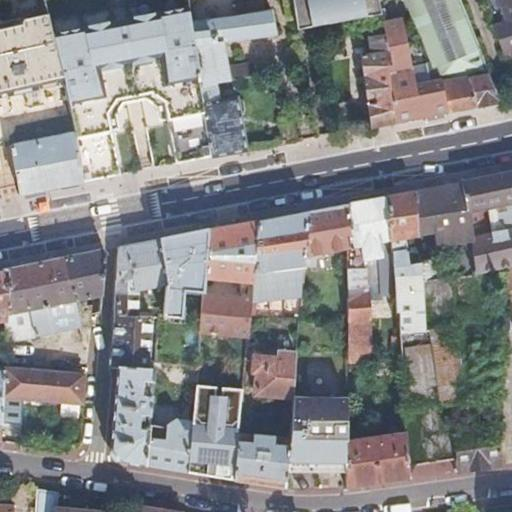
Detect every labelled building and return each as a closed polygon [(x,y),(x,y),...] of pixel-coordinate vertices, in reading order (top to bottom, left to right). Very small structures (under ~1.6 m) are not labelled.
[(232,0),(234,13),(190,19),(200,84),(217,81),(235,79),(230,40),(273,33),(269,8),(263,9),(261,0),(232,0)] [(291,0),(290,0),(294,28),(295,28),(294,20),(308,18),(309,25),(375,14),(372,0),(293,0),(291,0)] [(447,111),(497,101),(449,0),(394,0),(432,80),(447,111)] [(490,28),(501,56),(511,51),(511,0),(494,0),(503,23),(490,28)] [(58,82),(69,131),(81,182),(105,177),(109,176),(104,150),(135,144),(133,131),(109,136),(107,128),(104,114),(114,101),(112,93),(148,86),(150,93),(163,102),(166,118),(168,125),(145,129),(152,168),(210,157),(200,84),(190,19),(188,9),(124,21),(126,27),(110,30),(109,23),(47,36),(58,82)] [(0,24),(0,92),(34,86),(58,82),(47,36),(43,16),(0,24)] [(294,20),(295,28),(309,25),(308,18),(294,20)] [(389,122),(447,111),(432,80),(411,84),(395,18),(376,22),(378,34),(384,71),(381,71),(389,122)] [(124,21),(109,23),(110,30),(126,27),(124,21)] [(366,126),(389,122),(381,71),(384,71),(378,34),(362,36),(364,55),(354,56),(366,126)] [(217,81),(200,84),(210,157),(246,150),(240,117),(246,116),(247,108),(247,102),(241,95),(220,99),(217,81)] [(104,114),(107,128),(114,127),(111,114),(120,101),(145,97),(158,105),(161,118),(166,118),(163,102),(150,93),(148,86),(112,93),(114,101),(104,114)] [(279,143),(297,140),(287,115),(274,117),(279,143)] [(81,182),(69,131),(11,142),(21,193),(81,182)] [(104,150),(109,176),(140,170),(135,144),(104,150)] [(511,173),(511,171),(458,181),(472,271),(493,266),(511,262),(511,173)] [(432,186),(410,190),(413,240),(431,236),(434,257),(438,278),(443,277),(443,279),(450,278),(458,334),(480,330),(472,271),(458,181),(432,186)] [(410,190),(383,195),(389,257),(389,264),(396,335),(399,375),(405,432),(407,466),(454,460),(451,432),(448,399),(461,397),(459,384),(451,334),(451,330),(443,279),(443,277),(438,278),(434,257),(431,236),(413,240),(410,190)] [(383,195),(345,202),(345,248),(345,320),(364,320),(367,320),(367,292),(364,293),(363,283),(380,281),(378,266),(377,259),(389,257),(383,195)] [(345,202),(304,210),(300,266),(310,267),(311,254),(345,248),(345,202)] [(304,210),(257,219),(250,291),(249,302),(299,297),(300,266),(304,210)] [(257,219),(205,228),(201,286),(238,289),(250,291),(257,219)] [(205,228),(157,237),(163,283),(160,290),(159,322),(176,322),(177,295),(200,297),(201,286),(205,228)] [(117,367),(144,370),(144,361),(146,330),(129,328),(130,323),(137,324),(137,318),(130,317),(132,289),(163,283),(157,237),(117,245),(110,365),(117,367)] [(6,320),(5,340),(90,325),(90,313),(91,303),(76,306),(75,299),(100,293),(104,250),(100,247),(7,266),(6,320)] [(378,266),(389,264),(389,257),(377,259),(378,266)] [(495,273),(511,269),(511,262),(493,266),(495,273)] [(511,338),(511,269),(495,273),(496,282),(511,338)] [(450,278),(443,279),(451,330),(451,334),(458,334),(450,278)] [(381,291),(380,281),(363,283),(364,293),(367,292),(381,291)] [(237,305),(249,307),(249,302),(250,291),(238,289),(237,305)] [(237,305),(200,302),(197,331),(247,336),(249,307),(237,305)] [(345,320),(345,321),(345,361),(364,361),(364,320),(345,320)] [(197,331),(194,373),(194,380),(191,417),(206,419),(224,420),(239,421),(247,336),(197,331)] [(399,375),(396,335),(388,336),(390,362),(374,362),(375,375),(399,375)] [(253,393),(293,397),(295,354),(277,352),(276,358),(252,355),(250,372),(254,372),(253,393)] [(82,404),(84,372),(5,364),(4,366),(4,396),(82,404)] [(151,371),(144,370),(117,367),(109,450),(119,459),(144,464),(147,423),(151,371)] [(471,382),(459,384),(461,397),(473,396),(471,382)] [(293,397),(290,439),(288,471),(316,471),(316,444),(328,444),(328,427),(345,427),(345,397),(293,397)] [(191,417),(189,431),(186,471),(202,474),(206,419),(191,417)] [(189,431),(147,423),(144,464),(186,471),(189,431)] [(451,432),(454,460),(455,471),(501,464),(495,425),(451,432)] [(345,441),(345,427),(328,427),(328,444),(316,444),(316,471),(345,472),(345,441)] [(405,432),(345,441),(345,472),(345,486),(408,477),(407,466),(405,432)] [(238,433),(236,454),(234,479),(287,487),(288,471),(290,439),(238,433)] [(234,479),(236,454),(222,459),(220,477),(234,479)] [(57,493),(33,489),(31,511),(86,511),(79,511),(80,505),(70,504),(70,511),(55,509),(57,493)]
